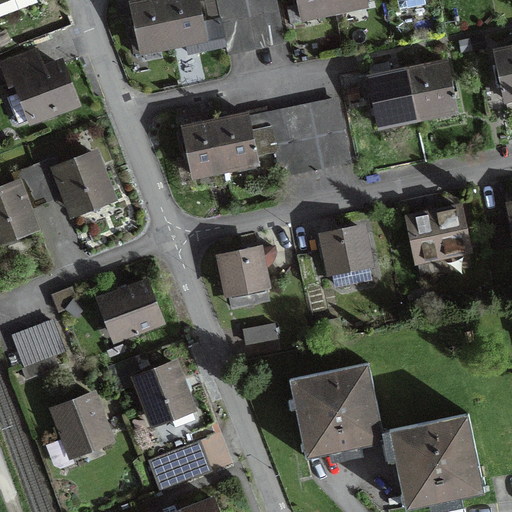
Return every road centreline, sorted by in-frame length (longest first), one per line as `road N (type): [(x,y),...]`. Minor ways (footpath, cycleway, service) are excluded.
road 1 (residential): [(172,240),(511,165)]
road 2 (residential): [(277,511),(172,240)]
road 3 (residential): [(122,109),(297,75)]
road 4 (residential): [(172,240),(122,109)]
